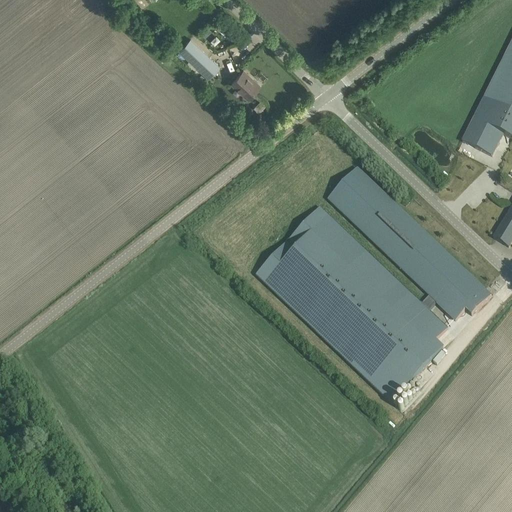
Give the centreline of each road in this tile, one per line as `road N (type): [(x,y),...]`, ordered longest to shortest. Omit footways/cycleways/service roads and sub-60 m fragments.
road 1 (unclassified): [(0,355),(327,97)]
road 2 (unclassified): [(511,275),(327,97)]
road 3 (unclassified): [(327,97),(451,0)]
road 4 (unclassified): [(327,97),(225,0)]
